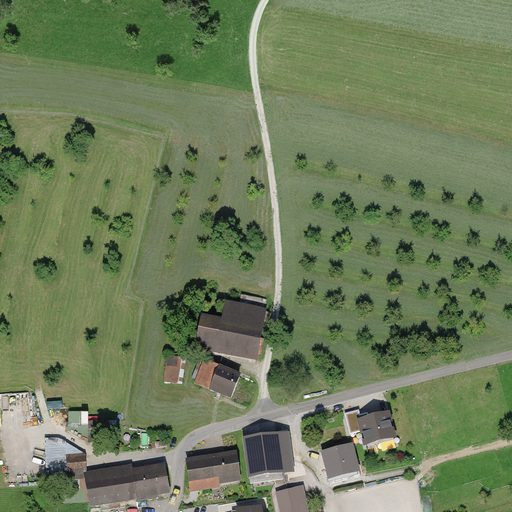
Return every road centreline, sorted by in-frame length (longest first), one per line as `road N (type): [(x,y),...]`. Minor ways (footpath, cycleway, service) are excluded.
road 1 (track): [(266,0),(254,46),(280,260),(258,419)]
road 2 (unclassified): [(258,419),(511,353)]
road 3 (residential): [(168,511),(184,446),(202,432),(258,419)]
